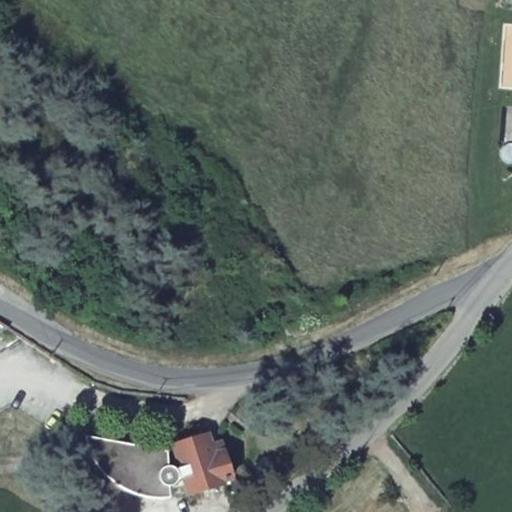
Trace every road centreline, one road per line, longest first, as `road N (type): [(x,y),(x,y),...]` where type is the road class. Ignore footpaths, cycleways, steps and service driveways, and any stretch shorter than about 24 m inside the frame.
road 1 (unclassified): [(499,282),(472,279),(338,340),(263,364),(173,378),(130,371),(90,352),(0,294)]
road 2 (unclassified): [(499,282),(369,427),(264,511)]
